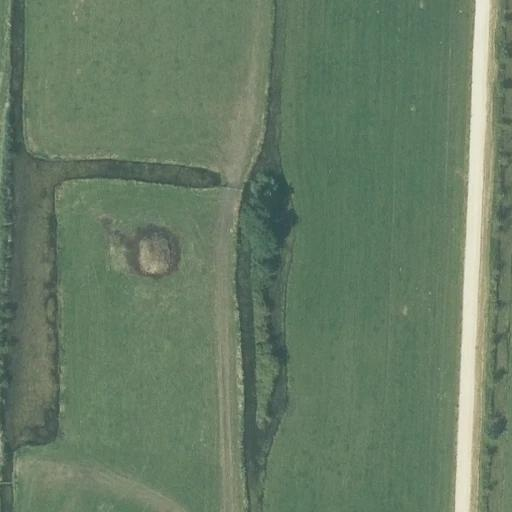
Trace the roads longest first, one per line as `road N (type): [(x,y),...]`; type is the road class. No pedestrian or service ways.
road 1 (track): [(461,511),(481,0)]
road 2 (track): [(232,511),(226,251),(241,159)]
road 3 (track): [(173,511),(89,478),(23,468)]
